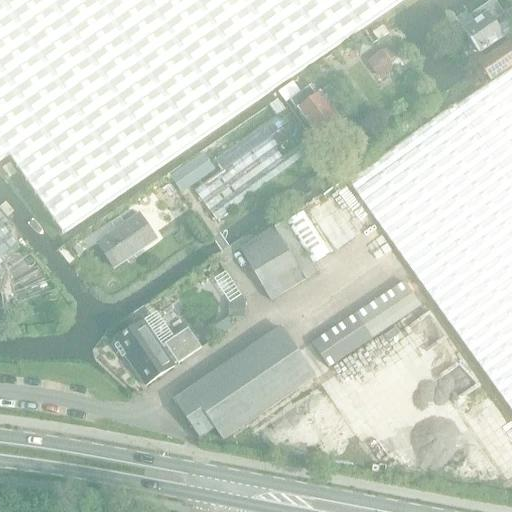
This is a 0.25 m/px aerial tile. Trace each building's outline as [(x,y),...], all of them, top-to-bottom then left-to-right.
[(0,0),(0,160),(9,155),(63,235),(276,88),(404,0),(0,0)] [(511,30),(511,25),(507,18),(494,0),(490,0),(469,16),(473,22),(462,30),(468,38),(466,46),(470,52),(478,52),(479,54),(511,30)] [(511,68),(511,39),(477,63),(491,83),(511,68)] [(382,50),(367,61),(380,79),(394,68),(389,61),(396,57),(397,56),(390,46),(382,52),(382,50)] [(396,57),(389,61),(394,68),(400,63),(396,57)] [(511,68),(491,83),(350,182),(511,411),(511,68)] [(334,125),(341,120),(331,107),(340,101),(329,86),(317,94),(311,85),(291,100),(318,136),(320,135),(325,137),(334,131),(334,125)] [(269,106),(276,116),(285,109),(277,100),(269,106)] [(222,171),(195,191),(216,220),(315,148),(286,108),(285,109),(276,116),(214,162),(222,171)] [(202,155),(177,172),(188,188),(213,170),(202,155)] [(0,264),(20,249),(6,232),(12,226),(0,211),(0,264)] [(330,254),(303,211),(286,222),(312,265),(330,254)] [(156,241),(140,217),(125,226),(121,220),(111,226),(115,233),(97,245),(112,269),(156,241)] [(239,249),(261,286),(270,300),(316,274),(282,223),(239,249)] [(357,315),(309,346),(325,370),(373,339),(421,307),(418,303),(425,299),(414,284),(408,288),(405,283),(357,315)] [(228,303),(229,318),(246,317),(245,303),(229,303),(228,303)] [(144,307),(134,314),(139,323),(143,320),(144,321),(150,317),(144,307)] [(183,315),(169,323),(175,334),(189,326),(183,315)] [(228,318),(203,335),(209,344),(234,327),(228,318)] [(147,386),(202,348),(187,327),(164,343),(165,344),(161,346),(144,321),(143,320),(139,323),(114,340),(117,343),(114,345),(122,356),(125,354),(147,386)] [(315,378),(281,328),(175,401),(201,438),(215,428),(223,441),(315,378)]
